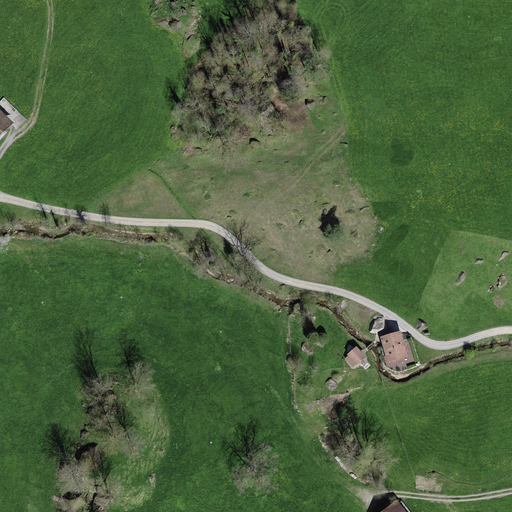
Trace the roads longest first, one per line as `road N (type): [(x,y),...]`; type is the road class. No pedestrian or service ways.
road 1 (track): [(0,198),(112,220),(209,225),(279,278),(348,294),(432,344),(511,330)]
road 2 (track): [(0,152),(35,110),(49,0)]
road 3 (track): [(511,491),(456,499),(360,494)]
